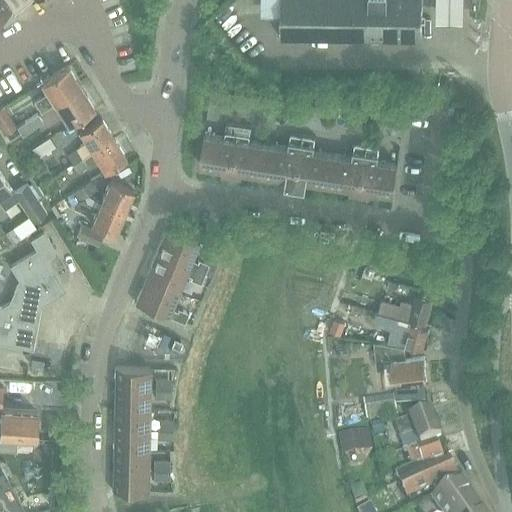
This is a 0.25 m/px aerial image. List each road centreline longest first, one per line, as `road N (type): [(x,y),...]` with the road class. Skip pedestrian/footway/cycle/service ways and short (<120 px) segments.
road 1 (residential): [(161,194),(459,239),(468,256),(460,357),(465,422),(504,511)]
road 2 (residential): [(98,511),(91,391),(114,308),(161,194)]
road 3 (residential): [(511,295),(493,325),(507,511)]
road 4 (residential): [(167,111),(124,101),(80,35),(57,24)]
